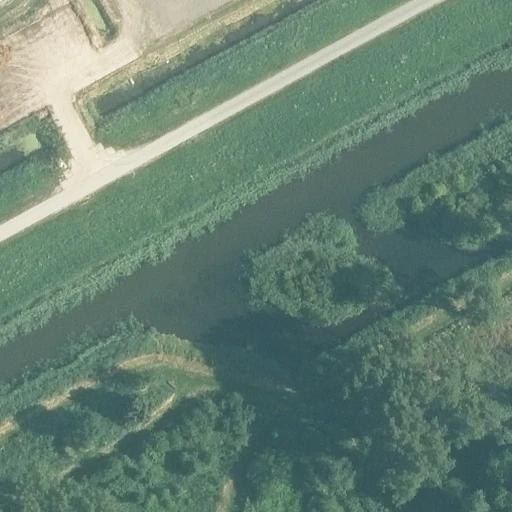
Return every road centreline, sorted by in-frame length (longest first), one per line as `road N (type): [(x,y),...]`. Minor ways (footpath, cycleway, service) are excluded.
road 1 (unclassified): [(0,241),(439,0)]
road 2 (track): [(287,405),(204,390),(104,457),(0,510)]
road 3 (track): [(104,184),(51,86),(120,51),(131,27),(116,0)]
